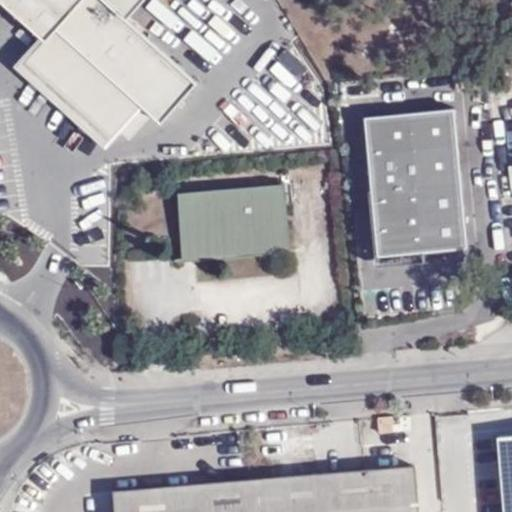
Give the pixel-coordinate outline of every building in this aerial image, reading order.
[(11,0),(35,24),(10,53),(107,141),(143,105),(163,115),(198,70),(126,3),(128,0),(11,0)] [(451,103),(370,112),(375,239),(468,241),(451,103)] [(191,230),(192,250),(284,242),(281,183),(177,190),(181,231),(191,230)] [(183,251),(192,250),(191,230),(181,231),(183,251)] [(396,433),(395,414),(378,416),(378,434),(396,433)] [(511,511),(511,433),(500,434),(503,511),(511,511)] [(417,511),(413,459),(115,485),(116,511),(417,511)]
